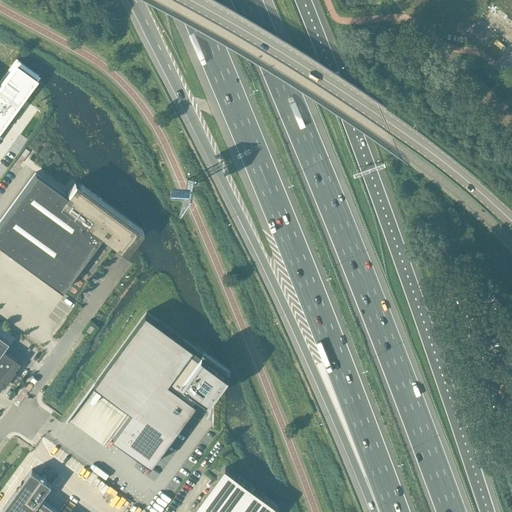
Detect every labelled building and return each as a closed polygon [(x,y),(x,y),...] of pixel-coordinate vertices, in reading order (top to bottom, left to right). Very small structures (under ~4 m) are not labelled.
[(0,125),(30,84),(34,78),(36,75),(16,61),(11,69),(9,71),(5,76),(5,77),(0,83),(0,125)] [(0,219),(0,245),(13,255),(13,254),(61,290),(67,282),(101,235),(102,234),(118,246),(119,246),(120,244),(127,235),(134,240),(141,231),(134,226),(100,201),(101,199),(90,190),(81,184),(79,186),(75,183),(74,182),(74,183),(67,192),(66,194),(40,175),(35,172),(33,174),(0,219)] [(152,463),(204,393),(210,397),(230,370),(203,350),(202,352),(146,311),(95,381),(96,382),(131,407),(131,408),(133,409),(114,435),(152,463)] [(91,324),(86,330),(90,333),(94,327),(91,324)] [(8,341),(0,335),(0,383),(2,381),(3,382),(2,382),(3,383),(13,370),(12,369),(12,370),(11,369),(17,361),(1,350),(8,341)] [(266,496),(264,495),(262,493),(254,488),(255,488),(251,485),(248,483),(245,481),(243,479),(243,480),(240,477),(238,476),(225,467),(219,475),(218,476),(216,480),(216,479),(213,482),(214,483),(212,484),(210,487),(211,488),(206,494),(205,494),(202,499),(199,502),(198,504),(195,509),(194,508),(193,510),(194,510),(192,511),(191,511),(273,511),(279,506),(266,496)] [(18,488),(3,508),(8,511),(61,511),(42,498),(53,483),(32,468),(22,482),(21,481),(22,482),(18,488),(17,487),(18,488)]
